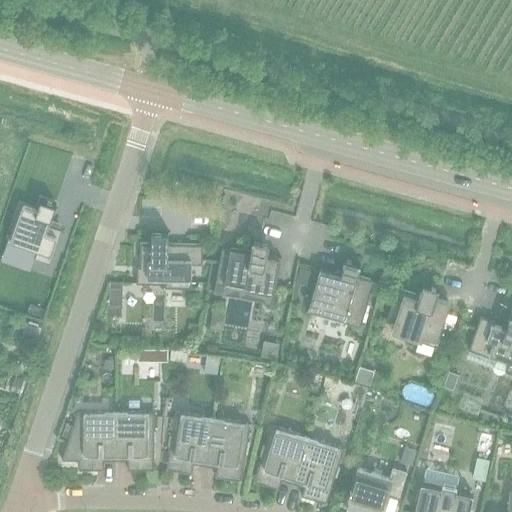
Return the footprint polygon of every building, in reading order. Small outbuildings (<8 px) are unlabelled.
[(20,203),(6,241),(36,251),(34,256),(50,262),(61,228),(48,224),(56,203),(40,197),(36,209),(20,203)] [(168,242),(168,230),(152,229),(152,242),(140,241),(139,265),(137,265),(136,282),(165,282),(165,286),(191,286),(192,263),(202,263),(203,243),(168,242)] [(267,253),(269,240),(253,238),(250,252),(221,247),(213,291),(215,291),(216,282),(273,292),(272,302),(273,302),(281,256),(267,253)] [(357,274),(361,263),(345,258),(340,273),(319,267),(307,310),(360,325),(374,279),(357,274)] [(435,299),(439,287),(423,282),(419,294),(397,286),(387,317),(395,319),(391,330),(406,335),(436,345),(450,303),(435,299)] [(511,312),(510,312),(505,327),(494,323),(495,320),(480,314),(468,348),(496,358),(498,353),(510,357),(505,370),(511,372),(511,312)] [(115,458),(115,410),(77,410),(62,459),(91,458),(91,468),(104,468),(104,458),(115,458)] [(115,410),(115,458),(128,459),(128,468),(140,468),(140,458),(154,458),(154,452),(154,410),(115,410)] [(205,464),(213,416),(175,410),(168,452),(169,452),(168,458),(181,460),(179,470),(192,472),(193,462),(205,464)] [(213,416),(205,464),(217,466),(215,475),(228,477),(229,467),(242,470),(243,464),(244,464),(250,422),(213,416)] [(293,482),(307,435),(270,424),(258,465),(257,470),(270,474),(267,484),(279,487),(282,478),(293,482)] [(307,435),(293,482),(304,485),(301,494),(313,498),(316,488),(329,492),(331,487),(343,446),(307,435)] [(399,494),(406,469),(392,465),(389,476),(358,467),(350,493),(347,492),(343,504),(369,511),(380,511),(387,491),(399,494)] [(442,486),(421,481),(414,511),(468,511),(473,493),(456,489),(457,486),(442,483),(442,486)]
